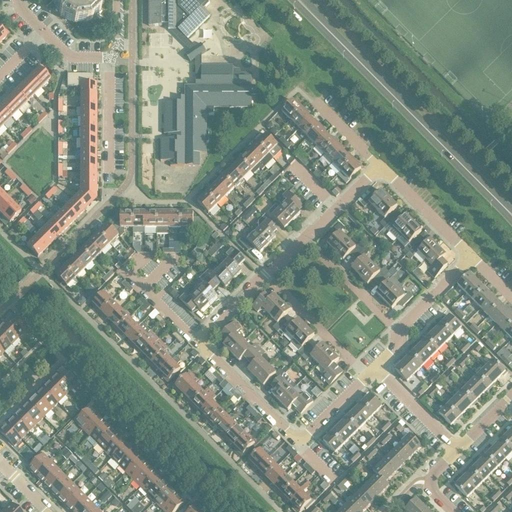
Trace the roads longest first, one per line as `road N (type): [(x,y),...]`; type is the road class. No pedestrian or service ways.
road 1 (residential): [(196,341),(379,172)]
road 2 (secondary): [(497,201),(356,59)]
road 3 (residential): [(375,368),(402,327),(471,257)]
road 4 (residential): [(299,437),(196,341)]
road 5 (residential): [(471,257),(379,172)]
road 6 (residential): [(108,183),(108,58)]
